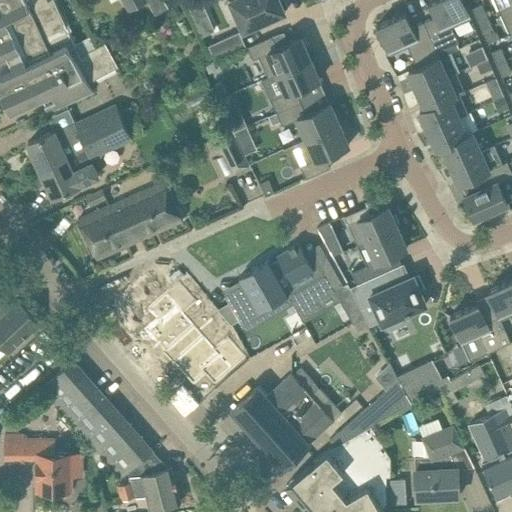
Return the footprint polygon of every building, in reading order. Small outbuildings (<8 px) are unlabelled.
[(48,112),(93,92),(89,82),(77,56),(80,55),(55,0),(0,0),(0,64),(4,72),(0,73),(0,89),(11,113),(60,91),(65,103),(48,111),(48,112)] [(123,0),(129,11),(147,0),(123,0)] [(165,0),(148,0),(156,14),(169,6),(165,0)] [(230,0),(244,30),(286,11),(284,8),(287,6),(284,0),(230,0)] [(471,18),(462,0),(431,0),(430,1),(436,16),(424,21),(437,51),(438,51),(459,42),(452,26),(471,18)] [(511,0),(494,0),(499,9),(511,3),(511,0)] [(482,3),(473,7),(478,19),(487,14),(482,3)] [(511,3),(499,9),(510,34),(511,33),(511,3)] [(437,51),(424,21),(412,27),(405,12),(377,24),(390,54),(404,48),(413,68),(440,56),(438,51),(437,51)] [(487,14),(478,19),(484,32),(493,28),(487,14)] [(211,26),(198,32),(201,39),(214,33),(211,26)] [(239,34),(208,47),(215,63),(245,50),(239,34)] [(277,72),(310,57),(301,36),(277,47),(272,35),(247,46),(253,59),(259,56),(269,77),(278,73),(277,72)] [(77,56),(89,82),(120,68),(107,41),(80,55),(77,56)] [(489,58),(483,46),(465,53),(471,66),(489,58)] [(502,47),(492,51),(497,63),(507,59),(502,47)] [(417,89),(457,71),(459,70),(451,51),(440,56),(413,68),(409,70),(417,89)] [(296,89),(320,78),(310,57),(277,72),(278,73),(286,92),(271,99),(277,112),(301,101),(296,89)] [(511,71),(507,59),(497,63),(502,76),(511,71)] [(425,108),(460,93),(460,94),(466,91),(464,88),(457,71),(417,89),(425,108)] [(222,82),(212,87),(218,99),(228,94),(222,82)] [(501,87),(491,91),(495,100),(505,96),(501,87)] [(428,129),(459,115),(459,116),(469,112),(460,94),(460,93),(425,108),(420,110),(428,129)] [(503,98),(495,102),(499,114),(508,110),(503,98)] [(306,137),(307,138),(340,123),(330,102),(306,112),(301,101),(277,112),(281,121),(282,125),(298,118),(306,137)] [(67,157),(41,169),(53,196),(99,175),(94,165),(91,159),(133,139),(128,127),(116,102),(74,121),(86,148),(67,157)] [(236,103),(222,110),(233,132),(247,126),(236,103)] [(277,112),(269,115),(273,124),(281,121),(277,112)] [(442,146),(467,134),(459,116),(459,115),(428,129),(437,148),(442,146)] [(54,130),(28,142),(41,169),(67,157),(86,148),(74,121),(55,130),(54,130)] [(306,137),(297,141),(307,162),(300,165),(306,178),(331,167),(325,155),(349,144),(340,123),(307,138),(306,137)] [(451,165),(481,151),(473,131),(467,134),(442,146),(451,165)] [(250,163),(236,135),(211,147),(217,158),(223,155),(232,173),(250,163)] [(490,170),(489,169),(481,151),(451,165),(459,183),(484,172),(490,170)] [(508,202),(499,181),(511,175),(511,170),(509,165),(507,160),(489,169),(490,170),(484,172),(489,184),(464,195),(474,217),(508,202)] [(269,179),(259,183),(265,196),(274,192),(269,179)] [(165,180),(109,205),(127,244),(182,219),(165,180)] [(127,244),(109,205),(109,204),(79,217),(97,258),(115,249),(127,244)] [(368,205),(344,215),(348,223),(358,244),(398,226),(397,225),(400,223),(395,214),(392,215),(388,205),(371,212),(368,205)] [(331,222),(317,228),(324,240),(325,242),(337,236),(331,222)] [(352,271),(358,283),(386,270),(387,270),(382,259),(407,248),(398,226),(358,244),(367,264),(352,271)] [(269,259),(269,260),(301,316),(322,305),(319,299),(347,283),(333,256),(313,267),(304,252),(299,243),(278,254),(280,258),(271,263),(269,259)] [(227,297),(226,297),(242,325),(243,325),(269,310),(266,305),(287,293),(293,303),(301,317),(301,316),(269,260),(240,276),(245,286),(227,297)] [(386,270),(358,283),(351,286),(361,307),(373,302),(376,307),(383,323),(387,321),(390,329),(406,323),(402,314),(427,303),(422,292),(426,290),(419,275),(415,276),(414,274),(410,276),(392,284),(386,270)] [(511,278),(487,290),(499,316),(501,319),(511,313),(511,278)] [(209,389),(239,361),(222,342),(210,353),(178,317),(190,306),(173,286),(143,314),(152,324),(140,335),(188,389),(200,378),(209,389)] [(2,303),(0,305),(0,340),(9,350),(40,322),(31,313),(33,311),(25,301),(23,303),(20,301),(9,311),(2,303)] [(511,341),(501,319),(499,316),(487,322),(478,302),(450,315),(463,344),(482,336),(489,351),(507,343),(511,341)] [(373,326),(350,338),(389,410),(412,398),(373,326)] [(341,358),(329,367),(337,379),(350,371),(341,358)] [(122,476),(128,470),(152,448),(73,359),(42,386),(122,476)] [(232,410),(257,438),(308,392),(306,389),(315,381),(301,365),(268,395),(259,385),(232,410)] [(425,368),(406,376),(415,396),(434,387),(425,368)] [(458,375),(439,386),(450,405),(459,400),(454,391),(464,385),(458,375)] [(308,392),(257,438),(283,466),(334,420),(308,392)] [(511,490),(511,396),(503,400),(501,396),(486,403),(490,414),(470,423),(486,460),(483,462),(498,497),(511,490)] [(366,409),(329,440),(334,446),(371,424),(376,422),(366,409)] [(18,430),(18,414),(6,414),(5,430),(18,430)] [(420,456),(415,456),(416,470),(416,477),(417,496),(459,494),(458,474),(458,467),(453,456),(466,450),(455,425),(446,429),(443,430),(439,418),(419,425),(424,437),(430,456),(420,456)] [(384,511),(391,508),(390,457),(371,424),(334,446),(313,458),(318,465),(313,469),(310,465),(292,479),(319,511),(384,511)] [(24,433),(5,433),(5,458),(38,458),(38,490),(58,490),(58,491),(58,493),(59,494),(61,495),(62,496),(63,496),(64,496),(66,496),(67,495),(69,494),(70,493),(70,492),(71,490),(71,475),(82,475),(82,452),(54,452),(54,438),(24,438),(24,433)] [(152,448),(128,470),(132,476),(131,476),(131,482),(118,486),(122,500),(146,494),(150,508),(181,500),(172,466),(168,467),(152,448)]
